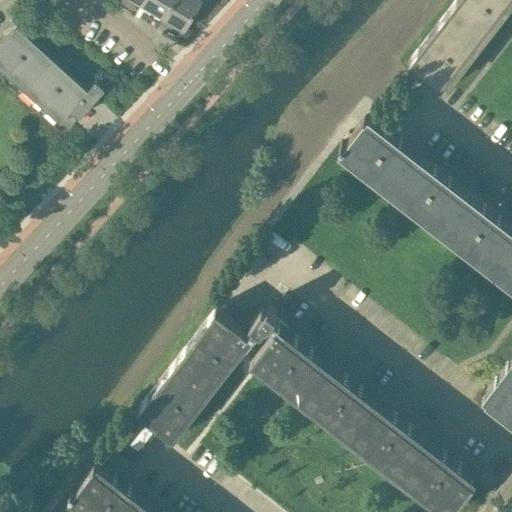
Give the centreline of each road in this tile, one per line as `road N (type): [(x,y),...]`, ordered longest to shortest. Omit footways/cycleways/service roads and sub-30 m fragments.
road 1 (residential): [(511,447),(275,264)]
road 2 (tertiary): [(0,285),(189,84)]
road 3 (unknown): [(314,338),(511,493)]
road 4 (residential): [(189,84),(117,20),(75,0)]
